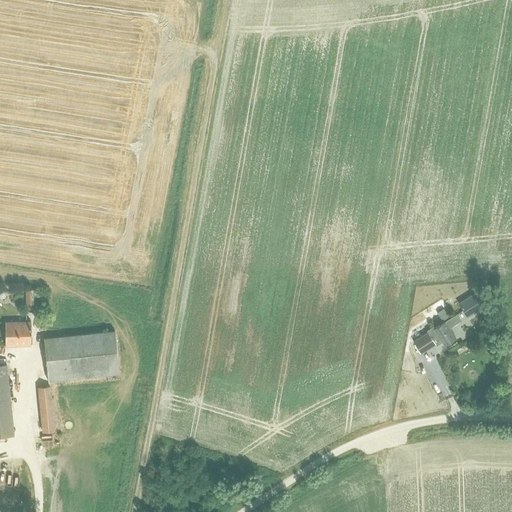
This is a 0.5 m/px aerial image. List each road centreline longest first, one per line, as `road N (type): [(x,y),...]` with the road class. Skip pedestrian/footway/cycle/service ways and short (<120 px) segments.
road 1 (track): [(134,511),(219,0)]
road 2 (unclassified): [(244,511),(340,450),(380,434),(460,418),(511,420)]
